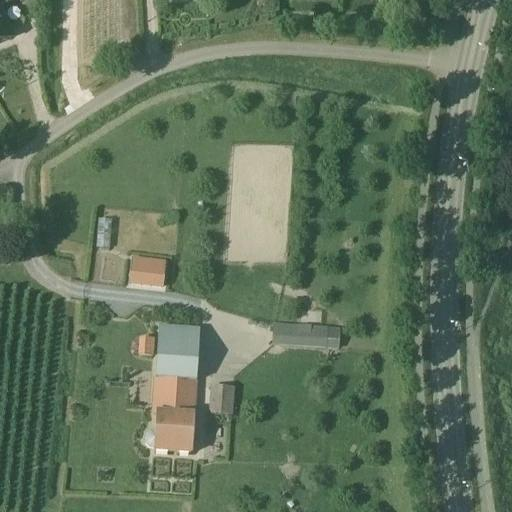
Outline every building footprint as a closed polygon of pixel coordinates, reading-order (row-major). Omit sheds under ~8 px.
[(0,0),(0,46),(13,41),(0,9),(0,7),(17,0),(0,0)] [(133,257),(129,283),(164,287),(167,262),(133,257)] [(272,325),(271,348),(326,351),(327,329),(272,325)] [(191,456),(196,384),(200,332),(158,329),(152,414),(156,415),(154,432),(149,432),(146,436),(145,441),(145,446),(148,451),(153,451),(153,453),(191,456)] [(141,341),(139,359),(151,360),(153,342),(141,341)] [(234,390),(211,388),(208,416),(232,418),(234,390)]
